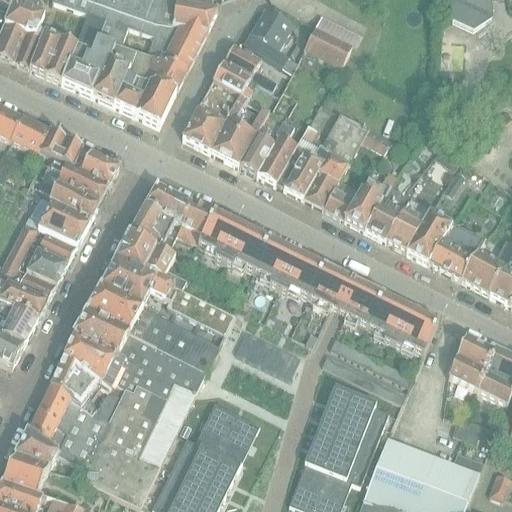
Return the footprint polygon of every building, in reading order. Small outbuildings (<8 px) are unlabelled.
[(15,0),(12,7),(4,27),(33,39),(42,17),(32,13),(36,4),(24,0),(15,0)] [(187,73),(216,15),(188,9),(190,0),(51,0),(49,5),(85,17),(76,46),(91,52),(95,42),(114,50),(120,52),(127,32),(153,41),(145,60),(187,73)] [(451,0),(449,2),(451,25),(472,35),(491,21),(489,0),(490,0),(504,0),(505,0),(509,0),(451,0)] [(264,15),(250,40),(277,56),(292,32),(264,15)] [(4,27),(0,35),(0,60),(28,73),(39,41),(33,39),(4,27)] [(314,33),(302,56),(340,75),(352,52),(314,33)] [(28,73),(60,87),(76,46),(42,34),(39,41),(28,73)] [(90,101),(114,50),(95,42),(91,52),(76,46),(60,87),(90,101)] [(112,111),(127,80),(130,73),(133,65),(135,57),(120,52),(114,50),(90,101),(112,111)] [(233,50),(222,70),(249,85),(249,86),(271,97),(276,88),(254,76),(261,65),(233,50)] [(187,73),(145,60),(135,57),(133,65),(148,71),(144,86),(176,94),(187,73)] [(289,63),(283,74),(291,78),(296,67),(289,63)] [(249,85),(222,70),(212,88),(238,104),(239,103),(246,108),(251,99),(244,95),(249,86),(249,85)] [(112,111),(133,120),(142,101),(133,98),(129,96),(135,83),(127,80),(112,111)] [(133,120),(159,132),(176,94),(144,86),(138,85),(133,98),(142,101),(133,120)] [(182,143),(210,158),(223,129),(203,119),(205,115),(210,114),(216,103),(206,98),(182,143)] [(223,129),(210,158),(238,172),(238,171),(239,172),(268,120),(246,108),(239,103),(238,104),(223,129)] [(445,127),(446,107),(434,106),(433,125),(445,127)] [(0,113),(0,142),(10,147),(22,124),(0,113)] [(268,120),(239,172),(256,181),(278,143),(275,142),(280,132),(282,129),(283,128),(268,120)] [(296,153),(275,190),(298,202),(343,122),(339,120),(313,164),(307,160),(319,138),(307,132),(296,153)] [(343,122),(298,202),(302,204),(322,215),(339,185),(362,145),(367,136),(343,122)] [(22,124),(10,147),(43,164),(44,161),(43,161),(48,153),(43,150),(49,137),(22,124)] [(278,143),(256,181),(275,190),(296,153),(286,148),(293,135),(282,129),(280,132),(275,142),(278,143)] [(367,136),(362,145),(385,158),(390,149),(367,136)] [(43,161),(44,161),(72,175),(83,153),(49,137),(43,150),(48,153),(43,161)] [(83,153),(72,175),(71,178),(78,181),(106,195),(115,179),(119,172),(89,157),(83,153)] [(56,192),(42,186),(56,193),(96,213),(106,195),(78,181),(71,178),(53,170),(50,175),(61,179),(56,192)] [(442,197),(450,203),(464,182),(457,177),(442,197)] [(369,178),(359,196),(343,226),(363,237),(388,194),(395,182),(387,178),(381,189),(372,184),(373,180),(369,178)] [(339,185),(322,215),(343,226),(359,196),(339,185)] [(48,209),(39,205),(88,229),(96,213),(56,193),(42,186),(41,186),(38,194),(52,200),(48,209)] [(157,190),(144,211),(158,219),(150,235),(162,246),(162,245),(166,250),(169,251),(173,242),(166,238),(173,226),(180,229),(192,208),(157,190)] [(388,194),(363,237),(385,247),(401,219),(402,219),(410,205),(388,194)] [(0,284),(9,289),(7,292),(13,284),(17,275),(26,257),(28,254),(31,249),(37,236),(75,254),(88,229),(39,205),(28,225),(27,224),(0,277),(0,284)] [(401,219),(385,247),(405,258),(422,229),(428,218),(430,215),(410,205),(402,219),(401,219)] [(180,229),(180,230),(195,238),(190,247),(196,250),(213,218),(212,218),(192,208),(180,229)] [(144,211),(128,241),(173,264),(173,263),(155,254),(160,244),(162,246),(150,235),(158,219),(144,211)] [(213,218),(196,250),(197,250),(216,260),(214,264),(232,273),(234,269),(253,278),(269,245),(267,244),(267,245),(215,219),(213,218)] [(422,229),(405,258),(427,269),(450,231),(428,218),(422,229)] [(450,231),(427,269),(461,287),(483,249),(463,238),(450,231)] [(31,249),(28,254),(36,258),(66,272),(75,254),(37,236),(31,249)] [(128,241),(113,268),(153,288),(156,282),(181,294),(183,289),(185,286),(166,277),(173,264),(128,241)] [(269,245),(253,278),(271,287),(268,292),(286,300),(289,296),(308,305),(324,272),(323,272),(323,273),(269,246),(269,245)] [(483,249),(461,287),(489,301),(511,261),(511,260),(511,249),(505,246),(494,268),(477,259),(483,250),(483,249)] [(36,258),(25,279),(55,292),(63,276),(66,272),(36,258)] [(511,260),(511,261),(489,301),(506,310),(511,299),(511,260)] [(113,268),(100,294),(139,314),(217,354),(217,353),(140,313),(148,297),(168,307),(166,311),(224,340),(233,321),(181,294),(156,282),(153,288),(113,268)] [(324,272),(308,305),(337,319),(352,287),(325,274),(325,273),(324,272)] [(13,284),(7,292),(46,309),(55,292),(25,279),(21,277),(17,275),(13,284)] [(352,287),(337,319),(365,333),(381,301),(380,300),(379,301),(352,287)] [(0,300),(0,301),(0,309),(37,325),(46,309),(7,292),(0,289),(0,300)] [(225,306),(239,313),(246,300),(232,293),(225,306)] [(86,319),(85,319),(205,380),(217,354),(139,314),(100,294),(86,319)] [(381,301),(365,333),(384,343),(382,348),(400,357),(403,352),(422,361),(437,328),(435,327),(435,328),(383,302),(383,301),(381,301)] [(0,309),(0,318),(9,322),(2,336),(0,340),(0,341),(1,342),(22,353),(37,325),(0,309)] [(85,319),(74,341),(174,391),(194,401),(205,380),(85,319)] [(245,337),(234,359),(289,385),(299,364),(245,337)] [(311,352),(316,342),(309,338),(304,349),(309,351),(311,352)] [(62,362),(62,363),(97,389),(101,392),(108,397),(112,390),(121,395),(121,396),(124,397),(132,400),(135,393),(166,408),(174,391),(116,363),(74,341),(62,362)] [(1,342),(0,344),(0,368),(11,374),(22,353),(1,342)] [(448,383),(476,397),(493,356),(464,342),(448,383)] [(406,392),(411,382),(334,344),(329,354),(406,392)] [(511,364),(493,356),(476,397),(506,411),(511,398),(511,394),(511,364)] [(399,408),(404,398),(326,360),(321,371),(399,408)] [(62,363),(49,392),(50,393),(91,423),(96,415),(90,406),(101,392),(97,389),(62,363)] [(44,405),(62,419),(55,434),(59,436),(57,438),(63,442),(86,456),(78,471),(85,473),(81,486),(94,493),(111,501),(133,511),(140,511),(141,510),(194,401),(174,391),(166,408),(135,393),(132,400),(124,397),(120,406),(112,400),(106,402),(96,415),(91,423),(50,393),(49,392),(44,405)] [(334,394),(332,399),(304,470),(305,470),(289,511),(290,511),(340,511),(350,489),(359,492),(387,420),(372,414),(374,410),(334,394)] [(27,438),(26,438),(57,460),(70,468),(78,471),(86,456),(63,442),(57,438),(59,436),(55,434),(62,419),(44,405),(27,438)] [(238,471),(257,432),(214,411),(195,450),(186,446),(154,511),(219,511),(239,472),(238,471)] [(26,438),(13,465),(49,476),(54,466),(57,460),(26,438)] [(465,511),(477,483),(386,446),(360,511),(465,511)] [(13,465),(1,490),(35,501),(48,476),(49,476),(13,465)] [(496,480),(488,502),(501,507),(509,485),(496,480)] [(1,490),(0,491),(0,511),(42,511),(44,510),(51,511),(50,511),(65,511),(66,511),(35,501),(1,490)]
